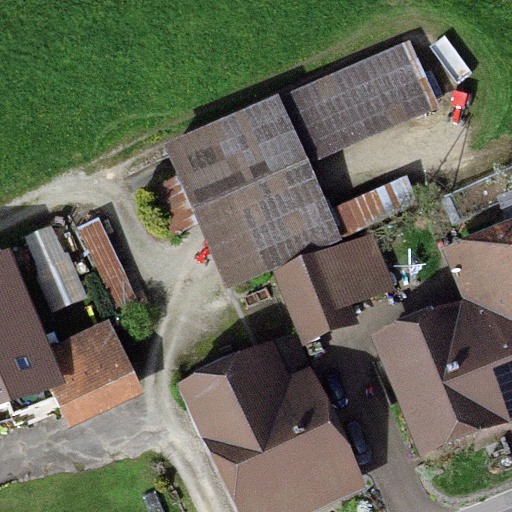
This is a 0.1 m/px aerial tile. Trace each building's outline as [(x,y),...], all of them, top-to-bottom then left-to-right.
[(197,219),(230,292),(336,243),(302,171),(426,117),(397,53),(169,155),(181,183),(157,194),(174,232),(197,219)] [(303,339),(350,320),(345,309),(389,291),(369,241),(278,278),(303,339)] [(421,447),(511,410),(511,253),(472,270),(490,314),(384,357),(421,447)] [(0,408),(49,387),(39,364),(0,274),(0,408)] [(103,334),(39,364),(49,387),(60,415),(127,384),(103,334)] [(179,392),(234,511),(268,511),(353,474),(307,369),(283,379),(295,406),(278,413),(255,360),(219,374),(179,392)]
